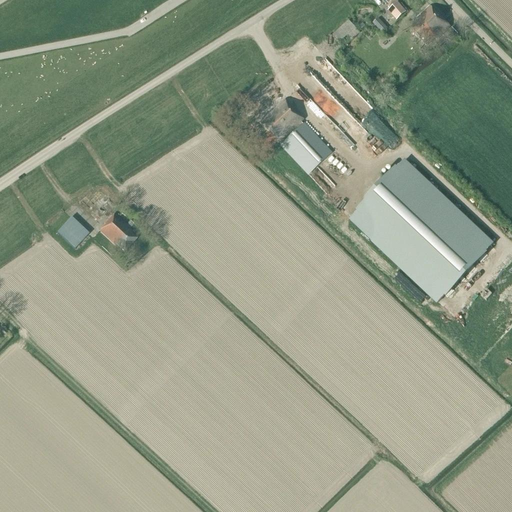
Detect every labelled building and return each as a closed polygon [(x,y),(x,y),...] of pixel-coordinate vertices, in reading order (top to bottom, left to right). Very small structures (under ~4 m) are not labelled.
[(396,21),(406,12),(397,3),(398,2),(396,0),(382,0),(390,9),(387,11),(396,21)] [(435,40),(449,27),(429,6),(415,18),(418,20),(409,28),(425,46),(434,38),(435,40)] [(340,54),(345,49),(344,48),(360,33),(348,21),(332,36),(337,41),(332,46),(340,54)] [(382,23),(377,28),(382,34),(388,29),(382,23)] [(449,43),(457,35),(451,29),(443,36),(449,43)] [(372,134),(311,67),(297,79),(357,145),(360,141),(362,143),(372,134)] [(291,108),(285,102),(260,125),(268,133),(254,146),(263,156),(277,143),(278,144),(280,142),(282,145),(281,146),(309,176),(331,155),(304,125),(303,126),(301,123),(304,120),(292,107),(291,108)] [(438,303),(491,246),(403,164),(350,220),(438,303)] [(105,226),(100,232),(115,246),(117,244),(125,252),(137,239),(130,232),(131,231),(129,228),(133,224),(130,221),(128,223),(129,224),(127,226),(114,215),(104,225),(105,226)] [(75,250),(88,236),(70,218),(57,233),(75,250)]
